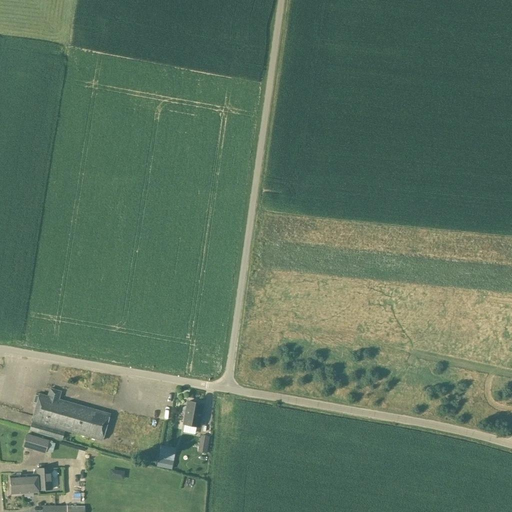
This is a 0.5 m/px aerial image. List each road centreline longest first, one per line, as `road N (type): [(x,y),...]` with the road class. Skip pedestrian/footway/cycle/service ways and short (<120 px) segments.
road 1 (unclassified): [(226,388),(281,0)]
road 2 (unclassified): [(511,445),(226,388)]
road 3 (unclassified): [(226,388),(0,348)]
